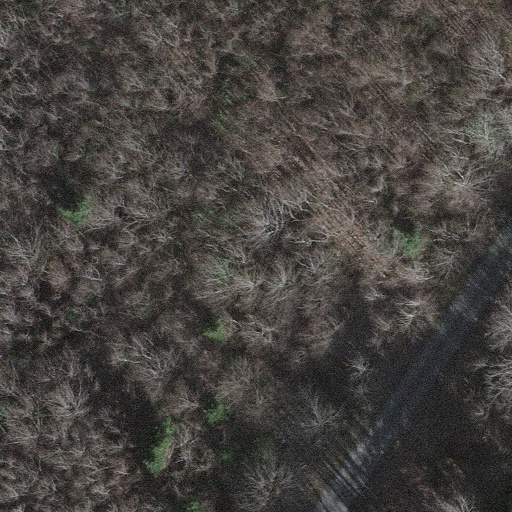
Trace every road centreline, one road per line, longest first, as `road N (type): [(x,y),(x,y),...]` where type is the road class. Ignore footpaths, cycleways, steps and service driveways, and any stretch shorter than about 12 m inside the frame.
road 1 (track): [(511,234),(326,511)]
road 2 (track): [(339,511),(511,428)]
